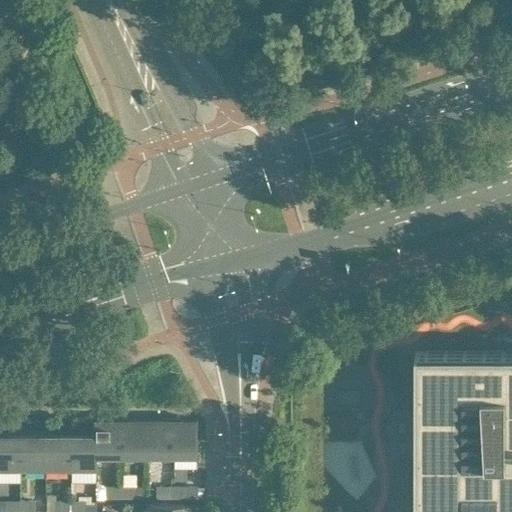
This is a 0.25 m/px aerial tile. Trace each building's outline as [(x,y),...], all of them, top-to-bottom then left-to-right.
[(511,511),(511,350),(415,351),(414,511),(511,511)] [(95,418),(95,432),(96,453),(121,453),(121,418),(95,418)] [(146,418),(121,418),(121,453),(146,453),(146,418)] [(172,418),(146,418),(146,453),(172,453),(172,418)] [(197,418),(172,418),(172,453),(197,453),(197,418)] [(61,432),(45,432),(45,468),(71,468),(71,429),(61,429),(61,432)] [(80,429),(71,429),(71,468),(96,468),(96,453),(95,432),(80,432),(80,429)] [(0,467),(20,468),(20,430),(11,430),(11,433),(0,432),(0,467)] [(30,430),(20,430),(20,468),(45,468),(45,432),(30,433),(30,430)] [(121,496),(121,485),(106,485),(106,496),(121,496)] [(136,485),(121,485),(121,496),(136,496),(136,485)] [(172,496),(172,485),(157,485),(157,496),(172,496)] [(187,485),(172,485),(172,496),(187,496),(197,496),(197,485),(187,485)] [(71,510),(71,499),(57,499),(57,510),(71,510)] [(87,499),(71,499),(71,510),(87,510),(87,499)] [(20,511),(20,500),(6,500),(6,511),(20,511)] [(36,500),(20,500),(20,511),(36,510),(36,500)] [(149,502),(148,511),(184,511),(184,502),(149,502)]
